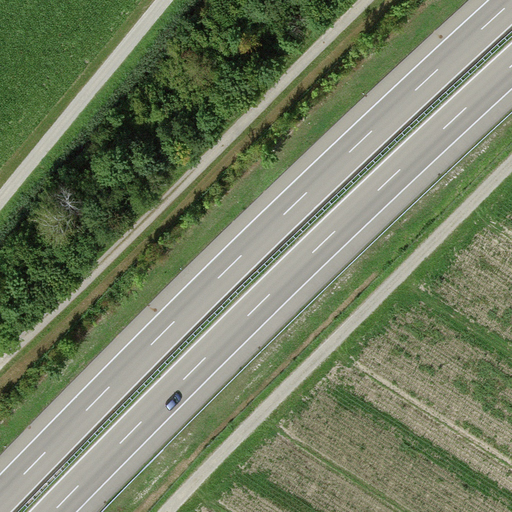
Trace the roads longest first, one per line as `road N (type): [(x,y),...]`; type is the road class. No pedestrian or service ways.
road 1 (motorway): [(511,3),(217,280),(0,501)]
road 2 (motorway): [(55,511),(511,67)]
road 3 (track): [(370,0),(0,365)]
road 4 (track): [(168,511),(511,167)]
road 5 (track): [(174,0),(0,205)]
